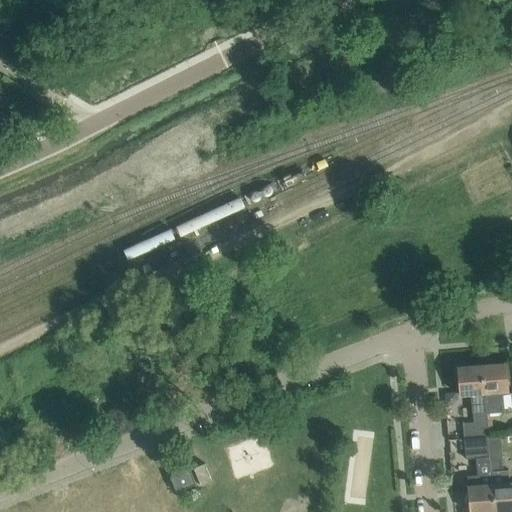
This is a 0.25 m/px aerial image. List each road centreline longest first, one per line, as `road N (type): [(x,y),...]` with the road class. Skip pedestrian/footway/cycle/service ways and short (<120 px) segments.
road 1 (residential): [(0,489),(412,335)]
road 2 (track): [(511,109),(246,235)]
road 3 (unclassified): [(0,164),(91,121),(0,68)]
road 4 (residential): [(428,511),(412,335)]
